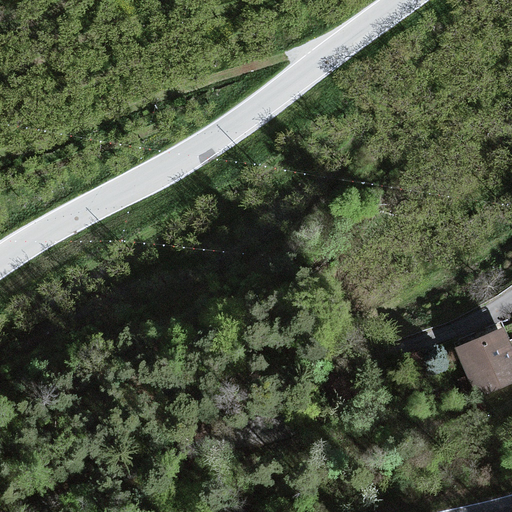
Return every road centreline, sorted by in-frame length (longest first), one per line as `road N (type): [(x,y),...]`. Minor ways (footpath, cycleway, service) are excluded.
road 1 (residential): [(11,511),(149,444),(446,333),(511,292)]
road 2 (unclassified): [(0,260),(218,137),(404,0)]
